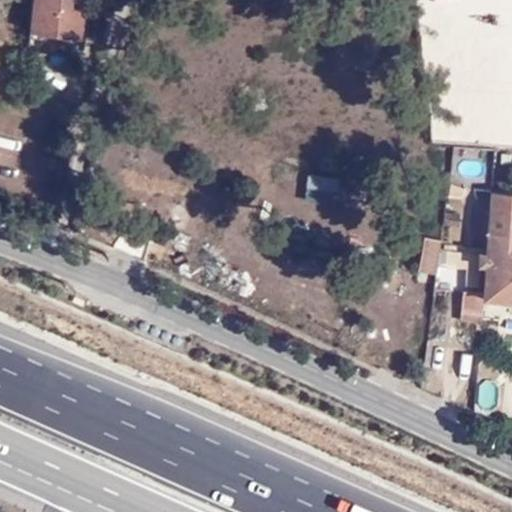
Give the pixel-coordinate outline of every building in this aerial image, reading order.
[(87,27),(89,0),(38,0),(37,24),(87,27)] [(330,206),(333,178),(307,175),(304,203),(330,206)] [(511,189),(499,188),(492,279),(491,296),(511,296),(511,189)] [(437,228),(420,225),(413,261),(430,265),(437,228)] [(446,253),(446,277),(462,277),(462,253),(446,253)] [(462,309),(490,310),(491,296),(492,279),(465,277),(462,309)]
